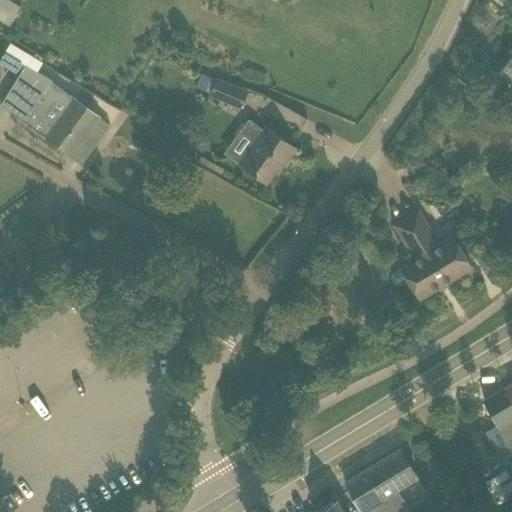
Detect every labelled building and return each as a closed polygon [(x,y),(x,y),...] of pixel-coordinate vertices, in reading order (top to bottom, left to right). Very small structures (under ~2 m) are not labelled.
[(11,0),(4,0),(0,8),(0,19),(9,25),(21,6),(11,0)] [(0,63),(20,74),(1,104),(44,135),(44,136),(82,164),(110,126),(51,83),(52,81),(37,72),(42,64),(9,45),(0,60),(0,63)] [(511,47),(511,50),(511,55),(499,72),(511,82),(511,47)] [(211,92),(209,96),(241,108),(247,91),(202,73),(197,86),(211,92)] [(239,162),(266,182),(283,159),(285,161),(296,147),(266,125),(239,162)] [(509,180),(511,177),(511,160),(500,170),(509,180)] [(431,232),(419,211),(407,218),(446,282),(472,267),(453,236),(435,247),(430,238),(431,232)] [(409,280),(420,298),(446,282),(407,218),(395,225),(406,242),(414,247),(420,256),(402,267),(402,268),(393,274),(392,278),(396,285),(400,286),(409,280)] [(484,399),(507,437),(508,436),(511,442),(511,400),(504,387),(484,399)] [(416,476),(400,450),(366,471),(390,511),(410,511),(401,497),(395,500),(390,492),(416,476)] [(511,496),(511,481),(506,470),(485,482),(497,504),(511,496)] [(346,483),(362,511),(390,511),(366,471),(346,483)] [(345,511),(337,498),(314,511),(312,511),(345,511)]
